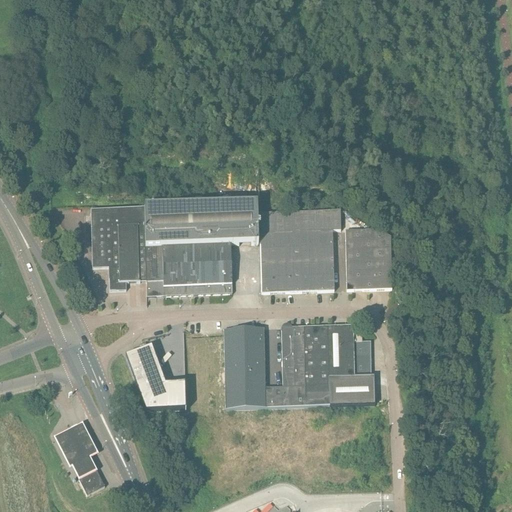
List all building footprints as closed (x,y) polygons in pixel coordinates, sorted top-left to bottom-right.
[(145,249),(230,247),(258,246),(257,206),(144,209),(144,210),(145,249)] [(145,283),(145,249),(144,210),(91,212),(92,270),(109,270),(109,281),(109,282),(109,293),(125,292),(125,285),(140,284),(145,283)] [(295,294),(314,294),(312,213),(293,214),(295,294)] [(314,294),(334,293),(332,233),(338,233),(337,213),(312,213),(314,294)] [(346,293),(391,292),(390,240),(375,232),(369,232),(369,228),(345,213),(337,213),(338,233),(345,233),(346,293)] [(261,295),(295,294),(293,214),(259,215),(261,295)] [(232,296),(231,279),(233,279),(233,276),(231,276),(230,247),(145,249),(145,283),(145,284),(146,284),(147,298),(232,296)] [(329,409),(374,408),(373,378),(370,378),(369,344),(361,344),(360,336),(353,336),(352,328),(327,329),(329,409)] [(283,410),(306,410),(304,329),(281,330),(282,390),(283,410)] [(306,410),(329,409),(327,329),(304,329),(306,410)] [(282,390),(280,390),(265,390),(263,330),(223,332),(225,412),(283,410),(282,390)] [(204,332),(205,355),(184,356),(185,386),(186,413),(225,412),(223,332),(204,332)] [(125,358),(145,414),(186,413),(185,386),(165,386),(151,348),(125,358)] [(73,470),(78,481),(96,472),(90,461),(97,457),(82,426),(54,439),(70,471),(73,470)] [(87,498),(105,489),(96,472),(78,481),(87,498)]
